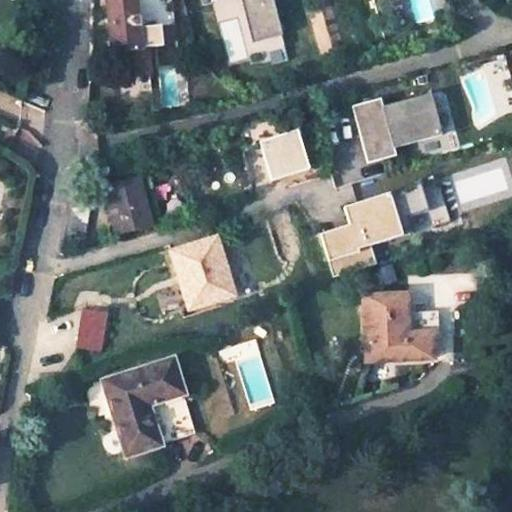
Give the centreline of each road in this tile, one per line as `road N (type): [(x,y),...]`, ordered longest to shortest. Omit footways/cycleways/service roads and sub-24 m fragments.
road 1 (residential): [(0,484),(69,90),(73,0)]
road 2 (residential): [(107,511),(420,392)]
